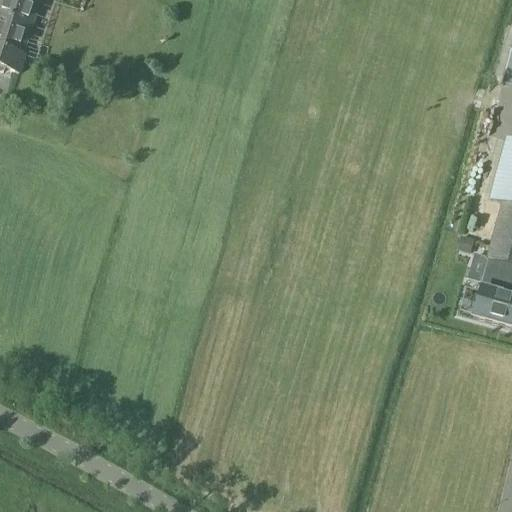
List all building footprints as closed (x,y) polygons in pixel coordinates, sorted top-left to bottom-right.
[(37,0),(0,0),(0,74),(1,74),(3,71),(17,76),(23,59),(21,58),(40,1),(37,0)] [(511,52),(502,89),(511,91),(511,52)] [(482,287),(481,288),(482,289),(499,293),(506,266),(511,267),(511,141),(506,140),(489,200),(502,204),(486,261),(489,261),(482,287)] [(473,242),(460,238),(456,253),(469,257),(473,242)] [(480,292),(472,320),(511,331),(511,301),(498,297),(499,293),(497,293),(482,289),(481,293),(480,292)]
